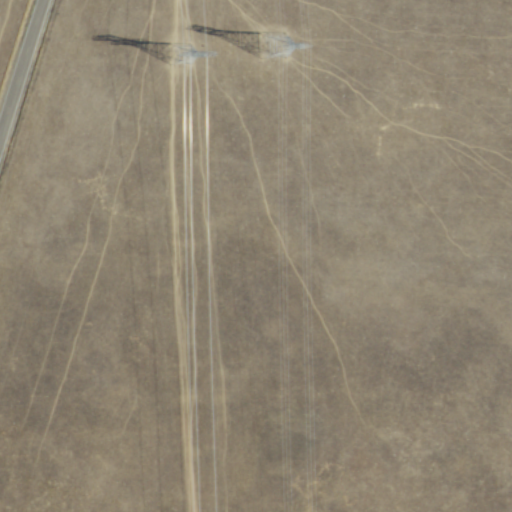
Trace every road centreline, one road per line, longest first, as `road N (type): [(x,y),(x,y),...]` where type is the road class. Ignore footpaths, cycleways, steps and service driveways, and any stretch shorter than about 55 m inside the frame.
road 1 (track): [(176,0),(169,135),(190,511)]
road 2 (tertiary): [(0,121),(38,0)]
